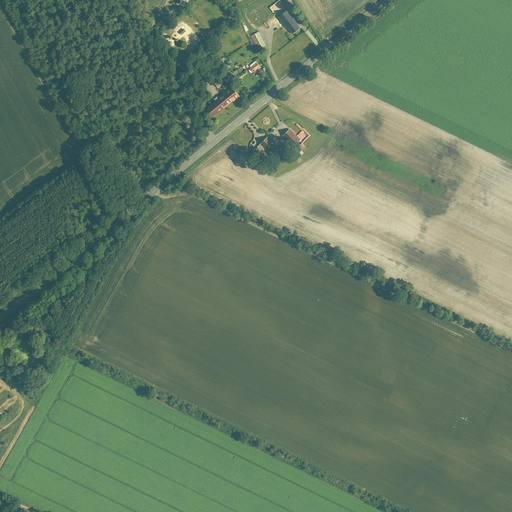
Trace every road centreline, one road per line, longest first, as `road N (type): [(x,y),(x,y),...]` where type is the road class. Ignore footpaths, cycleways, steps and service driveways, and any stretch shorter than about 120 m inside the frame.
road 1 (tertiary): [(388,0),(0,318)]
road 2 (track): [(156,190),(164,198),(191,194),(511,350)]
